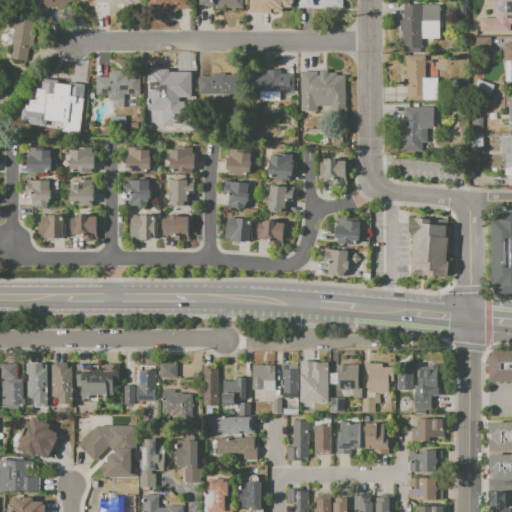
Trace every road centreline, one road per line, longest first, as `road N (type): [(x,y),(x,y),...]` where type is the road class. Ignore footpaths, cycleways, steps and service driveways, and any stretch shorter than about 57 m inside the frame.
road 1 (residential): [(373,184),(348,205),(313,208),(302,255),(289,265),(23,258),(14,247)]
road 2 (residential): [(368,42),(71,43)]
road 3 (residential): [(223,339),(0,338)]
road 4 (residential): [(367,145),(368,0)]
road 5 (residential): [(469,199),(373,184),(367,145)]
road 6 (residential): [(469,319),(469,199)]
